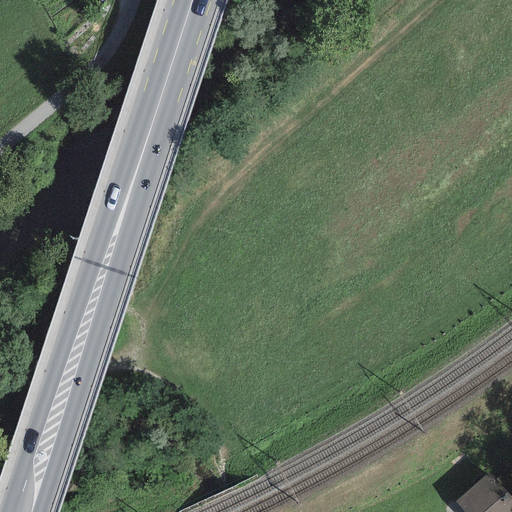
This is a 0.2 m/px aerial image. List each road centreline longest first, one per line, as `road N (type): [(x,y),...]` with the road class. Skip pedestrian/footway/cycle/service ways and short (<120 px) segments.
road 1 (primary): [(24,511),(192,0)]
road 2 (unclassified): [(0,151),(96,74),(139,0)]
